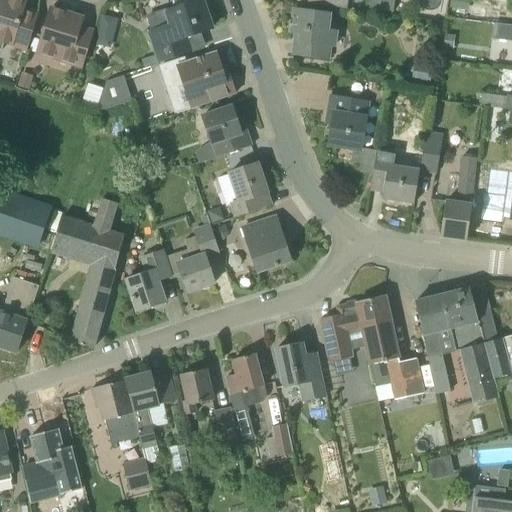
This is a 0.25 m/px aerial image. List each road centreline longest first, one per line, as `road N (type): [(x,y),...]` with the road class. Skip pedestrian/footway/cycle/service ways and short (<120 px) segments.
road 1 (residential): [(0,394),(289,302),(317,288),(353,235)]
road 2 (residential): [(353,235),(305,188),(241,0)]
road 3 (residential): [(511,264),(396,249),(353,235)]
